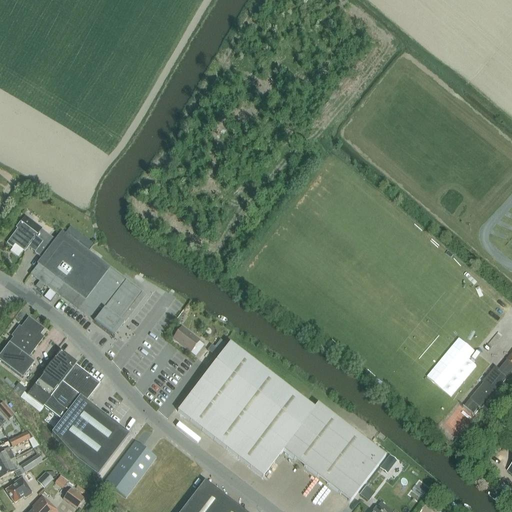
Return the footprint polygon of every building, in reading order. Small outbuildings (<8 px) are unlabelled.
[(15,228),(17,230),(6,244),(12,249),(15,245),(24,252),(28,248),(42,259),(55,241),(24,217),(20,222),(20,221),(15,228)] [(70,228),(65,235),(75,242),(80,235),(70,228)] [(50,302),(56,295),(110,336),(142,293),(75,242),(65,235),(62,232),(55,241),(42,259),(37,265),(38,265),(30,276),(39,282),(35,287),(39,290),(43,286),(49,290),(44,298),(50,302)] [(25,305),(22,312),(30,316),(33,310),(25,305)] [(28,318),(21,328),(19,326),(11,337),(13,339),(0,355),(0,362),(22,379),(34,363),(28,358),(42,339),(39,336),(44,330),(28,318)] [(182,328),(172,340),(190,354),(200,342),(182,328)] [(317,405),(314,409),(230,344),(177,412),(263,478),(283,451),(350,503),(385,457),(317,405)] [(212,345),(207,351),(215,357),(220,351),(212,345)] [(43,409),(43,408),(76,366),(76,365),(60,353),(51,365),(50,365),(44,373),(45,373),(24,401),(39,413),(43,409)] [(100,384),(76,366),(43,408),(50,413),(43,421),(55,430),(52,434),(76,461),(98,478),(129,436),(86,402),(100,384)] [(482,410),(507,380),(496,370),(470,400),(470,401),(479,408),(482,410)] [(21,397),(23,394),(25,391),(18,386),(16,388),(15,390),(14,391),(16,393),(21,397)] [(470,401),(464,408),(473,416),(479,408),(470,401)] [(13,416),(2,403),(0,405),(0,413),(7,421),(13,416)] [(29,440),(26,433),(8,441),(11,449),(29,440)] [(126,499),(156,459),(135,443),(105,484),(126,499)] [(0,466),(15,459),(10,449),(4,451),(0,452),(0,466)] [(25,473),(42,463),(38,456),(21,467),(25,473)] [(14,473),(20,470),(15,459),(0,466),(0,479),(14,473)] [(390,470),(384,465),(381,470),(387,474),(390,470)] [(51,479),(55,476),(53,474),(47,473),(46,475),(44,473),(35,482),(43,490),(52,481),(51,479)] [(58,482),(65,486),(68,481),(60,478),(58,482)] [(24,499),(32,494),(22,479),(14,484),(15,485),(5,491),(14,504),(23,498),(24,499)] [(243,511),(205,482),(181,511),(243,511)] [(366,486),(360,495),(369,502),(375,493),(366,486)] [(77,510),(84,500),(71,490),(63,500),(77,510)] [(57,511),(42,497),(32,508),(33,510),(30,511),(57,511)] [(392,511),(380,503),(373,511),(392,511)]
